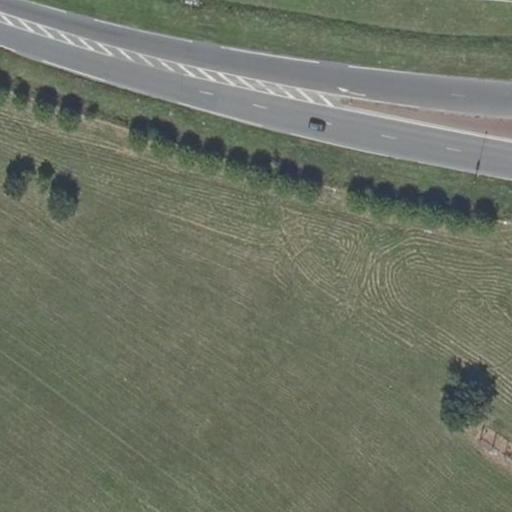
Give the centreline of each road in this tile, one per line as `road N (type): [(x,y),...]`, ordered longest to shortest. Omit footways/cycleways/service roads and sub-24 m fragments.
road 1 (secondary): [(0,36),(309,123),(511,163)]
road 2 (secondary): [(511,103),(310,79),(135,45),(0,7)]
